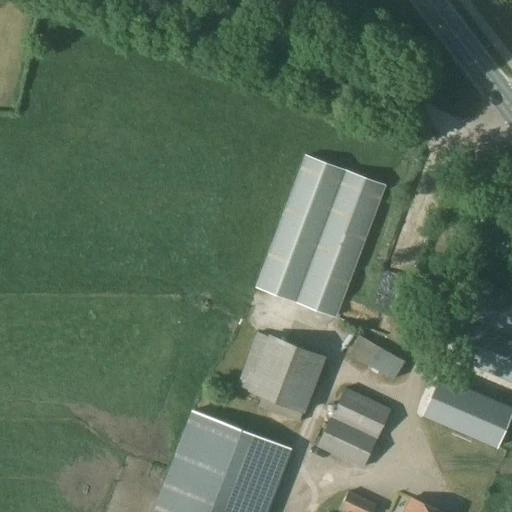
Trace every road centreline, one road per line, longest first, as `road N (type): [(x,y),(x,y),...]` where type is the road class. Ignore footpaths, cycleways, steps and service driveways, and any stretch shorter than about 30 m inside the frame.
road 1 (track): [(511,115),(456,156),(395,92),(150,0)]
road 2 (primary): [(511,113),(426,0)]
